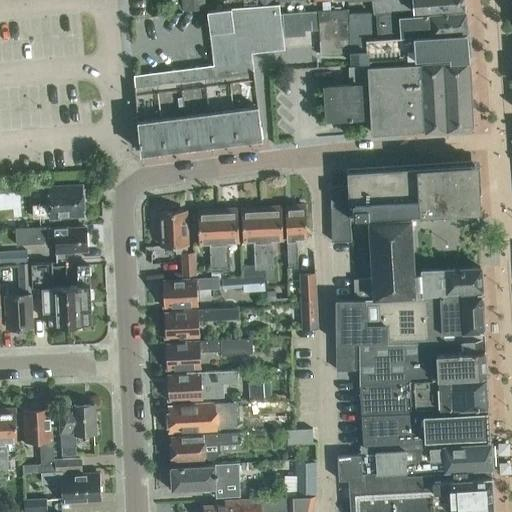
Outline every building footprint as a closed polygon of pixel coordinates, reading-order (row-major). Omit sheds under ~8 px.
[(202,9),(201,0),(180,0),(181,10),(202,9)] [(465,11),(463,0),(374,0),(375,13),(393,11),(393,16),(465,11)] [(322,1),(322,10),(331,10),(330,1),(322,1)] [(214,64),(133,74),(139,151),(262,134),(251,53),(284,48),(279,4),(226,8),(207,11),(214,64)] [(469,60),(467,32),(377,38),(371,38),(370,13),(348,14),(348,9),(331,10),(322,10),(282,13),(283,36),(305,34),(304,30),(318,28),(320,53),(350,52),(366,52),(366,61),(449,56),(450,61),(469,60)] [(467,32),(465,11),(393,16),(393,11),(375,13),(377,38),(467,32)] [(473,124),(469,61),(440,61),(380,64),(381,73),(379,74),(380,92),(369,93),(371,133),(425,130),(457,130),(467,130),(473,124)] [(381,73),(380,64),(362,65),(362,82),(358,82),(358,84),(325,86),(327,118),(325,118),(325,119),(349,117),(349,119),(352,119),(352,117),(365,116),(365,93),(369,93),(380,92),(379,74),(381,73)] [(476,208),(474,164),(421,167),(420,167),(420,166),(347,171),(348,189),(344,189),(344,185),(331,186),(330,186),(332,241),(351,241),(349,217),(477,210),(477,208),(476,208)] [(83,199),(85,199),(85,188),(83,188),(82,184),(48,186),(49,204),(32,204),(33,217),(50,216),(50,218),(60,218),(60,215),(84,214),(83,199)] [(307,238),(306,225),(305,206),(303,206),(303,204),(292,205),(293,206),(285,207),(288,267),(298,266),(296,239),(307,238)] [(283,239),(282,225),(281,207),(279,207),(279,205),(268,206),(268,208),(261,208),(264,268),(273,268),(272,240),(283,239)] [(264,268),(261,208),(254,208),(254,207),(243,207),(243,209),(241,209),(243,241),(253,241),(255,269),(264,268)] [(239,242),(238,225),(237,209),(235,209),(235,208),(224,208),(224,210),(217,210),(220,271),(230,270),(228,242),(239,242)] [(220,271),(217,210),(210,211),(210,209),(199,210),(199,211),(197,211),(199,244),(209,243),(211,271),(220,271)] [(187,252),(186,225),(185,210),(160,211),(160,214),(158,214),(160,243),(162,243),(162,245),(176,245),(176,253),(182,253),(183,275),(196,274),(195,251),(187,252)] [(412,259),(411,219),(368,220),(372,279),(355,280),(354,299),(365,299),(414,296),(412,259)] [(48,226),(35,227),(16,227),(16,244),(44,243),(44,237),(55,236),(56,252),(74,251),(74,249),(88,248),(87,228),(69,229),(69,226),(48,227),(48,226)] [(0,263),(28,262),(27,250),(0,251),(0,263)] [(420,259),(412,259),(414,296),(423,295),(423,294),(457,292),(457,289),(481,288),(480,267),(421,270),(420,259)] [(69,325),(67,285),(53,286),(52,262),(31,263),(32,288),(42,287),(43,311),(48,311),(49,326),(69,325)] [(33,327),(30,277),(30,263),(19,263),(20,293),(5,294),(6,328),(33,327)] [(79,285),(67,285),(69,325),(89,324),(88,309),(91,309),(89,264),(78,265),(79,285)] [(316,300),(315,272),(300,273),(301,300),(316,300)] [(202,289),(219,288),(219,277),(182,278),(182,280),(163,281),(164,291),(162,292),(163,303),(164,303),(165,306),(197,304),(196,288),(202,287),(202,289)] [(253,277),(254,291),(265,291),(264,277),(253,277)] [(223,287),(243,286),(242,278),(223,279),(223,287)] [(275,292),(266,292),(267,302),(276,302),(275,292)] [(481,294),(481,292),(440,295),(414,296),(365,299),(354,299),(336,299),(337,370),(355,369),(355,368),(359,367),(358,342),(422,342),(483,338),(483,325),(479,325),(478,311),(482,311),(481,294)] [(317,328),(316,300),(301,300),(302,328),(317,328)] [(204,320),(221,319),(239,318),(238,307),(184,310),(184,311),(165,312),(165,323),(164,323),(164,334),(166,334),(166,337),(198,335),(198,319),(203,319),(204,320)] [(205,351),(222,350),(222,354),(252,352),(252,338),(185,341),(185,343),(166,343),(167,354),(165,354),(166,365),(167,365),(168,368),(200,366),(199,350),(205,350),(205,351)] [(484,350),(483,338),(422,342),(358,342),(359,367),(359,384),(408,379),(486,375),(484,350)] [(225,380),(240,379),(240,370),(187,372),(187,374),(168,375),(168,385),(167,385),(167,397),(169,396),(169,399),(226,396),(225,380)] [(487,409),(486,375),(408,379),(359,384),(361,414),(487,409)] [(250,383),(251,400),(271,399),(270,382),(250,383)] [(208,414),(225,413),(225,402),(188,403),(188,405),(169,406),(170,416),(168,416),(169,428),(170,428),(170,430),(203,429),(202,413),(208,413),(208,414)] [(233,402),(225,402),(225,413),(233,413),(233,402)] [(62,408),(62,417),(63,455),(75,454),(74,433),(96,433),(96,431),(95,431),(94,404),(73,405),(73,408),(62,408)] [(271,424),(288,424),(287,405),(271,406),(271,424)] [(42,447),(41,447),(42,460),(42,468),(42,472),(53,471),(53,458),(51,426),(50,426),(49,408),(39,408),(37,406),(26,407),(26,409),(25,409),(25,423),(25,424),(26,441),(42,440),(42,447)] [(2,410),(0,409),(0,470),(7,470),(6,442),(17,442),(15,409),(13,409),(13,408),(2,408),(2,410)] [(489,443),(487,409),(361,414),(363,445),(360,444),(360,445),(375,451),(489,443)] [(312,428),(287,429),(288,444),(313,443),(312,428)] [(190,434),(190,436),(171,436),(171,447),(170,447),(170,458),(172,458),(172,461),(204,460),(209,459),(210,459),(211,459),(212,459),(213,459),(214,458),(215,457),(216,457),(217,456),(217,455),(218,454),(218,444),(227,444),(240,443),(240,432),(226,433),(190,434)] [(490,466),(489,443),(375,451),(360,445),(361,456),(362,473),(445,468),(445,469),(446,478),(491,475),(490,466)] [(446,478),(445,469),(445,468),(362,473),(361,456),(359,454),(338,455),(338,477),(348,477),(350,511),(435,511),(493,508),(491,475),(446,478)] [(82,457),(53,458),(53,471),(83,470),(82,457)] [(42,460),(18,461),(19,469),(42,468),(42,460)] [(316,495),(315,461),(297,461),(297,476),(297,496),(314,494),(316,495)] [(240,497),(239,478),(238,463),(170,466),(171,490),(215,488),(215,498),(240,497)] [(98,473),(83,474),(83,470),(53,471),(42,472),(42,482),(62,481),(63,500),(100,498),(98,473)] [(297,496),(297,476),(287,476),(287,496),(297,496)] [(311,511),(316,495),(297,496),(287,496),(288,510),(288,511),(311,511)] [(268,511),(288,510),(287,496),(259,498),(259,499),(225,500),(225,505),(204,506),(204,511),(268,511)] [(24,511),(47,510),(46,497),(23,498),(24,511)]
